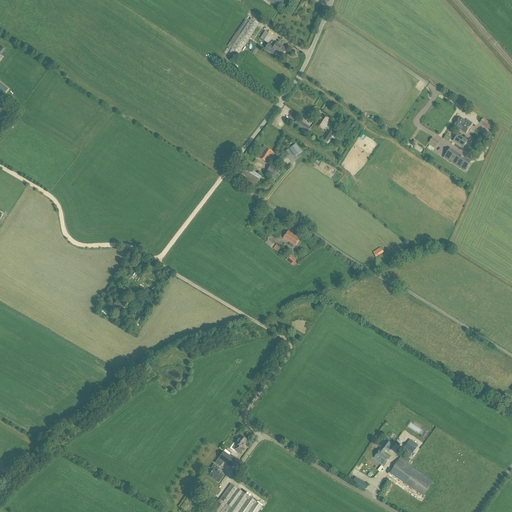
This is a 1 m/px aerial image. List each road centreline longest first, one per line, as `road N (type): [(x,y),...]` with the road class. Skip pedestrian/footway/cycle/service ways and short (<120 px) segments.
road 1 (unclassified): [(224,172),(511,355)]
road 2 (track): [(0,165),(50,196),(70,240),(124,245),(159,259),(224,172)]
road 3 (track): [(248,422),(287,340),(159,259)]
road 4 (unclassified): [(224,172),(301,70),(331,0)]
road 5 (unclassified): [(397,511),(248,422)]
road 6 (unknown): [(326,13),(445,92)]
